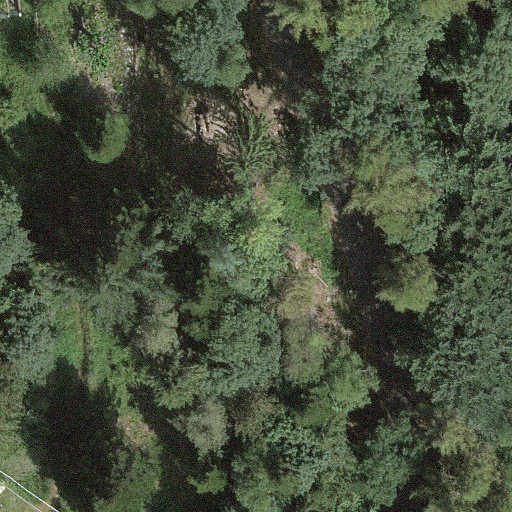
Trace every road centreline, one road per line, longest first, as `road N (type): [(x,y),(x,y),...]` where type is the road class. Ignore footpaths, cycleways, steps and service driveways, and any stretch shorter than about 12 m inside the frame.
road 1 (unclassified): [(276,0),(377,325),(418,511)]
road 2 (unclassified): [(511,218),(487,0)]
